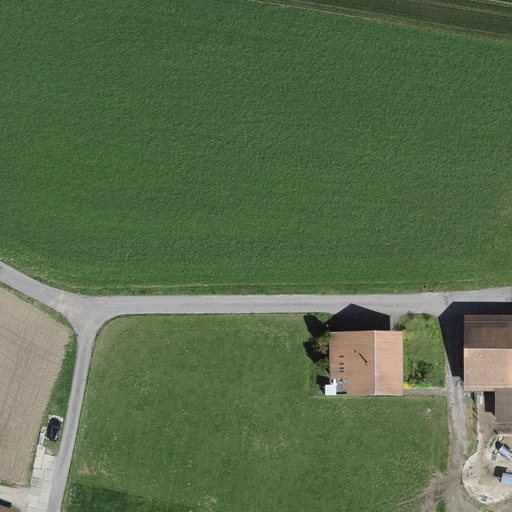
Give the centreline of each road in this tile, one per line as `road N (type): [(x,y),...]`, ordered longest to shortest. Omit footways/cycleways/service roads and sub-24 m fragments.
road 1 (unclassified): [(94,310),(511,303)]
road 2 (unclassified): [(94,310),(50,511)]
